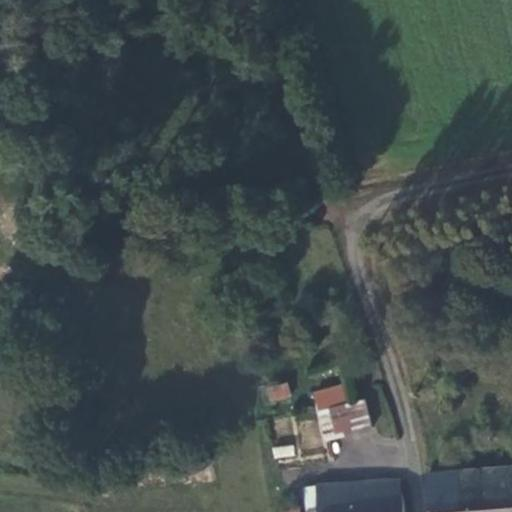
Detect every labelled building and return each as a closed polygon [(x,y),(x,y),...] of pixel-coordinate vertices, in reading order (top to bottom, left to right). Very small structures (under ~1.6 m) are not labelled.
[(329,381),(329,400),(358,392),(358,378),(329,381)] [(287,381),(266,388),(270,403),(292,397),(287,381)] [(378,396),(329,400),(331,430),(380,425),(378,396)] [(272,448),(274,459),(295,456),(294,444),(272,448)] [(511,511),(511,472),(427,479),(429,511),(511,511)] [(301,511),(403,511),(401,484),(350,490),(299,497),(301,511)]
